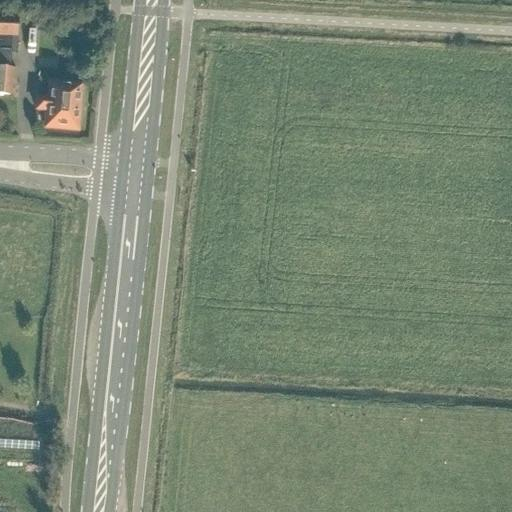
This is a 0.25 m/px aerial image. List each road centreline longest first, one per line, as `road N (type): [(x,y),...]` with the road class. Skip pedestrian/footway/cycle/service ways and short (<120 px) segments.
road 1 (secondary): [(98,511),(131,196)]
road 2 (secondary): [(133,165),(151,0)]
road 3 (unclassified): [(0,171),(131,196)]
road 4 (unclassified): [(133,165),(0,160)]
